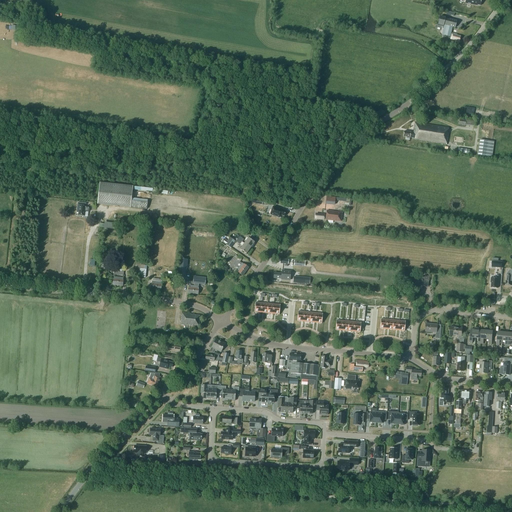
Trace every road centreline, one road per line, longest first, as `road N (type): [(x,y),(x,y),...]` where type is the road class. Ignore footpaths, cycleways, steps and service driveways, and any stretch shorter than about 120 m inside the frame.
road 1 (tertiary): [(221,321),(343,147),(414,98),(504,0)]
road 2 (track): [(81,481),(507,507)]
road 3 (tertiary): [(221,321),(185,303),(0,285)]
road 4 (unclassified): [(213,408),(210,462),(317,466),(323,434)]
road 5 (tertiary): [(409,357),(273,344),(221,321)]
road 6 (residential): [(323,434),(426,437),(436,375)]
road 7 (tertiary): [(58,511),(159,394)]
road 8 (unclassified): [(511,317),(431,310),(416,323),(409,357)]
road 9 (unclassified): [(323,434),(316,423),(213,408)]
